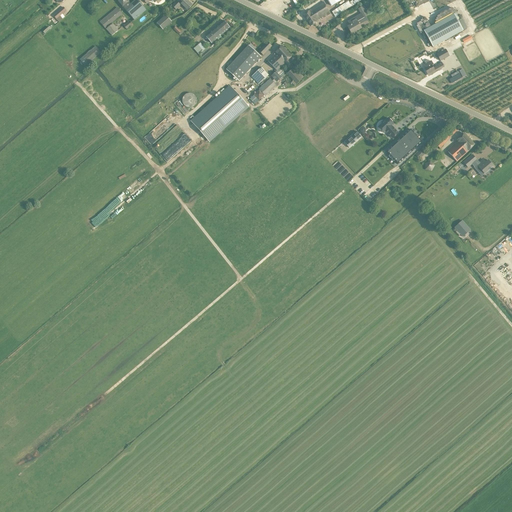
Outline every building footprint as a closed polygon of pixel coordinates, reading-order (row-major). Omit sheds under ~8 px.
[(134,20),(146,10),(137,0),(131,5),(127,0),(119,0),(118,1),(134,20)] [(187,10),(192,5),(186,0),(183,0),(180,3),(187,10)] [(352,1),(349,3),(348,1),(332,12),(335,17),(351,6),(360,0),(355,0),(354,0),(352,1)] [(176,9),(180,5),(177,1),(172,6),(176,9)] [(316,22),(330,13),(323,2),(311,10),(303,15),(311,26),(316,23),(316,22)] [(348,21),(350,26),(348,27),(351,34),(361,29),(359,25),(357,22),(364,19),(363,16),(368,13),(364,6),(358,9),(361,14),(348,21)] [(63,7),(56,13),(53,16),(56,19),(66,10),(63,7)] [(106,29),(123,15),(117,8),(100,22),(106,29)] [(456,14),(454,15),(424,31),(433,47),(463,31),(457,20),(459,19),(456,14)] [(162,29),(171,21),(165,15),(156,23),(162,29)] [(211,43),(229,28),(223,20),(205,36),(211,43)] [(127,30),(132,26),(128,21),(123,25),(127,30)] [(112,36),(118,31),(112,24),(106,29),(112,36)] [(173,29),(179,35),(181,32),(176,27),(173,29)] [(263,55),(272,46),(267,42),(258,51),(263,55)] [(203,50),(198,44),(194,48),(198,54),(203,50)] [(227,69),(239,80),(260,56),(248,45),(227,69)] [(281,52),(284,49),(281,45),(275,51),(276,53),(268,61),(276,71),(279,68),(284,63),(286,62),(282,58),(283,57),(282,56),(281,57),(279,55),(281,54),(281,53),(281,52)] [(85,66),(100,53),(95,47),(80,59),(85,66)] [(291,57),(284,49),(281,52),(281,53),(281,54),(279,55),(281,57),(282,56),(283,57),(282,58),(286,62),(284,63),(288,67),(292,63),(289,59),(291,57)] [(440,61),(449,56),(446,50),(437,55),(440,61)] [(425,62),(426,64),(424,65),(426,69),(424,69),(427,74),(429,73),(430,75),(435,73),(435,72),(444,67),(441,63),(435,66),(435,67),(433,68),(432,66),(433,65),(431,61),(429,62),(428,60),(425,62)] [(258,84),(268,75),(261,68),(251,76),(258,84)] [(279,68),(276,71),(271,76),(276,82),(285,74),(279,68)] [(296,84),(301,80),(291,69),(287,74),(296,84)] [(452,83),(461,78),(458,72),(454,74),(455,76),(453,78),(450,80),(452,83)] [(259,89),(253,95),(249,99),(254,104),(258,100),(259,100),(265,95),(266,96),(277,86),(270,79),(259,89)] [(230,86),(190,121),(210,142),(249,107),(230,86)] [(186,108),(197,104),(193,92),(182,96),(186,108)] [(382,124),(378,128),(383,133),(385,131),(392,139),(398,133),(393,128),(392,129),(390,127),(393,124),(392,123),(392,122),(390,119),(389,120),(388,119),(385,121),(384,121),(383,121),(382,121),(382,122),(382,123),(382,124)] [(167,161),(191,142),(185,135),(181,129),(177,132),(175,128),(175,127),(173,128),(173,130),(170,130),(173,134),(173,138),(177,138),(177,142),(178,142),(177,148),(178,148),(176,149),(168,149),(167,148),(166,150),(157,150),(167,161)] [(440,149),(457,131),(452,127),(445,135),(444,134),(434,145),(435,146),(436,145),(440,149)] [(397,142),(386,152),(389,156),(388,156),(390,159),(391,158),(392,159),(391,159),(393,162),(394,161),(395,162),(397,164),(408,154),(422,142),(419,138),(420,137),(417,135),(417,136),(416,135),(417,134),(415,132),(414,133),(413,132),(411,129),(399,140),(401,141),(398,143),(397,142)] [(356,132),(344,143),(349,149),(362,138),(356,132)] [(469,151),(474,145),(472,142),(464,134),(457,140),(457,141),(447,151),(457,162),(469,151)] [(423,148),(422,149),(415,155),(420,159),(427,152),(423,148)] [(482,161),(479,163),(477,160),(472,154),(463,162),(468,168),(472,165),(474,167),(477,165),(484,174),(487,172),(488,173),(489,173),(490,171),(490,170),(489,169),(493,166),(488,160),(484,164),(482,161)] [(429,171),(436,166),(430,159),(424,164),(429,171)] [(462,237),(470,230),(462,221),(454,228),(462,237)]
